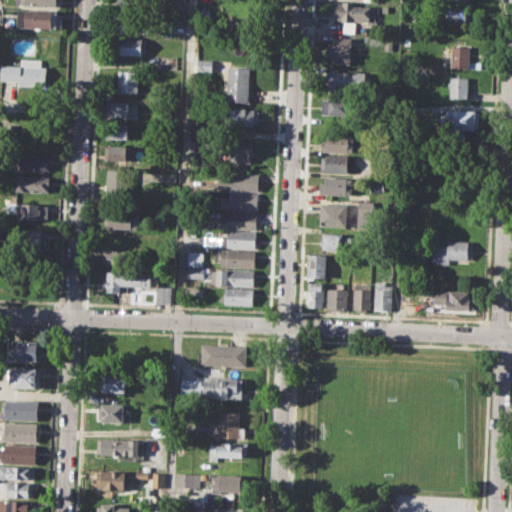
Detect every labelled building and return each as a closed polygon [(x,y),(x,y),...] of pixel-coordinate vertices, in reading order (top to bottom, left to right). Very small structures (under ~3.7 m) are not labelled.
[(118,0),(144,0),(144,12),(118,11),(118,0)] [(169,0),(183,0),(183,9),(169,8),(169,0)] [(333,0),(356,1),(355,6),(371,6),(370,21),(356,20),(356,33),(343,32),(343,21),(332,21),(333,0)] [(445,7),(471,7),(470,22),(445,21),(445,7)] [(19,8),(53,10),(53,28),(18,26),(19,8)] [(121,15),(150,16),(150,33),(120,32),(121,15)] [(332,36),(350,37),(349,63),(332,63),(332,57),(326,57),(326,42),(332,42),(332,36)] [(121,37),(146,38),(145,54),(120,53),(121,37)] [(386,41),(394,41),(394,51),(385,51),(386,41)] [(452,45),(469,45),(468,68),(451,67),(452,45)] [(197,57),(214,57),(213,71),(197,70),(197,57)] [(21,59),(41,60),(41,67),(48,67),(47,78),(39,78),(38,85),(19,85),(18,80),(0,79),(0,65),(21,66),(21,59)] [(228,66),(252,67),(251,102),(227,101),(228,66)] [(119,70),(140,71),(139,92),(118,90),(119,70)] [(326,70),(366,71),(366,75),(373,75),(373,90),(330,89),(330,81),(326,81),(326,70)] [(450,77),(468,77),(467,99),(450,99),(450,77)] [(324,99),(353,100),(352,115),(324,115),(324,99)] [(107,102),(138,103),(137,117),(106,116),(107,102)] [(226,108),(259,109),(258,126),(226,125),(226,108)] [(446,109),(476,110),(476,130),(439,129),(440,113),(446,113),(446,109)] [(105,122),(128,123),(127,140),(105,139),(105,122)] [(321,132),(354,133),(353,152),(321,151),(321,132)] [(198,137),(211,138),(211,152),(197,151),(198,137)] [(218,139),(252,141),(251,163),(217,162),(218,139)] [(104,144),(129,145),(128,163),(103,162),(104,144)] [(22,152),(51,153),(50,170),(21,169),(22,152)] [(322,154),(354,155),(354,173),(321,172),(322,154)] [(108,169),(128,170),(126,199),(107,198),(108,169)] [(219,171),(260,173),(259,190),(218,187),(219,171)] [(16,173),(51,175),(50,192),(15,190),(16,173)] [(326,176),(353,177),(353,194),(318,193),(319,182),(326,182),(326,176)] [(208,190),(260,192),(259,209),(219,207),(220,198),(208,198),(208,190)] [(17,202),(50,204),(49,219),(16,218),(17,202)] [(322,202),(347,203),(346,227),(321,226),(322,202)] [(106,210),(139,212),(138,228),(105,227),(106,210)] [(227,211),(261,212),(260,229),(220,227),(221,215),(227,215),(227,211)] [(14,230),(47,230),(47,247),(14,246),(14,230)] [(227,230),(258,232),(257,247),(221,245),(222,233),(227,234),(227,230)] [(324,232),(345,232),(344,249),(324,248),(324,232)] [(448,240),(473,241),(473,259),(450,259),(449,264),(436,263),(437,244),(447,244),(448,240)] [(105,249),(130,250),(129,265),(104,263),(105,249)] [(189,249),(204,250),(203,264),(188,264),(189,249)] [(221,249),(258,251),(257,267),(220,265),(221,249)] [(308,252),(326,253),(325,275),(308,274),(308,252)] [(188,266),(205,267),(205,278),(187,277),(188,266)] [(212,268),(257,270),(256,286),(211,284),(212,268)] [(107,270),(152,272),(152,285),(121,284),(121,291),(107,290),(107,270)] [(306,280),(324,281),(323,307),(305,306),(306,280)] [(375,280),(386,280),(386,286),(393,286),(392,310),(374,309),(375,280)] [(327,288),(332,288),(332,283),(343,283),(343,289),(348,289),(347,309),(327,309),(327,288)] [(354,283),(371,284),(371,309),(353,308),(354,283)] [(156,286),(172,286),(172,303),(156,303),(156,286)] [(225,287),(259,289),(258,305),(224,303),(225,287)] [(434,289),(473,291),(472,309),(446,308),(446,304),(434,303),(434,289)] [(12,340),(43,341),(42,360),(11,358),(12,340)] [(201,344),(248,346),(247,366),(200,364),(201,344)] [(9,367),(41,368),(41,387),(9,386),(9,367)] [(98,373),(126,375),(125,392),(97,390),(98,373)] [(204,376),(244,378),(243,398),(203,396),(204,376)] [(180,379),(199,379),(198,395),(180,394),(180,379)] [(2,399),(39,400),(38,420),(1,418),(2,399)] [(99,403),(125,404),(125,422),(98,420),(99,403)] [(219,412),(240,413),(239,427),(247,427),(246,440),(217,439),(219,412)] [(3,421),(38,423),(37,443),(2,441),(3,421)] [(96,437),(139,439),(139,456),(96,454),(96,437)] [(210,443),(221,444),(221,441),(248,442),(247,457),(218,456),(218,461),(209,460),(210,443)] [(0,447),(4,448),(4,444),(37,446),(36,464),(4,463),(4,457),(0,456),(0,447)] [(0,466),(36,468),(36,479),(0,477),(0,466)] [(98,469),(127,470),(126,490),(97,488),(98,469)] [(137,470),(149,470),(148,478),(136,478),(137,470)] [(178,471),(200,473),(199,487),(177,485),(178,471)] [(152,472),(164,472),(164,487),(152,487),(152,472)] [(212,474),(246,476),(246,493),(211,492),(212,474)] [(8,481),(35,482),(34,498),(7,496),(8,481)] [(0,511),(0,499),(34,500),(34,511),(0,511)] [(100,511),(101,502),(117,503),(117,506),(131,507),(130,511),(100,511)]
